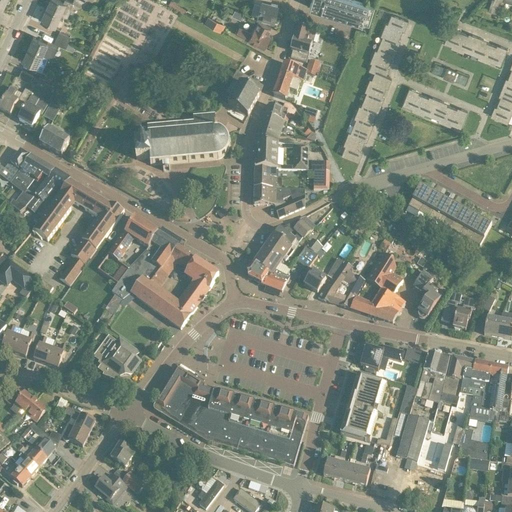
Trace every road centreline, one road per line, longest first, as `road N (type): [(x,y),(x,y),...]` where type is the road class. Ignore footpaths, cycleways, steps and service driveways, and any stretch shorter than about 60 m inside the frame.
road 1 (residential): [(423,168),(277,225),(249,221),(250,137),(295,0)]
road 2 (tertiary): [(236,302),(217,255),(0,132)]
road 3 (residential): [(298,487),(197,453),(125,416)]
road 4 (tertiary): [(511,358),(343,323)]
road 5 (residential): [(343,323),(298,487)]
road 6 (tertiary): [(125,416),(194,334),(236,302)]
road 7 (residential): [(125,416),(28,377),(0,390)]
